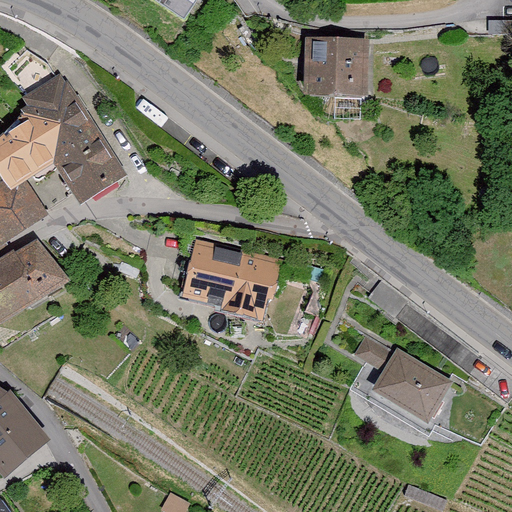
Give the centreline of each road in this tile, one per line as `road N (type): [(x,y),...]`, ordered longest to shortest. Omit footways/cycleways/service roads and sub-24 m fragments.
road 1 (tertiary): [(364,231),(163,75),(50,0)]
road 2 (residential): [(0,262),(105,211),(150,208),(364,231)]
road 3 (residential): [(272,0),(329,20),(370,23),(436,18),(479,0)]
road 4 (tertiary): [(511,345),(364,231)]
road 5 (residential): [(0,377),(43,418),(99,511)]
